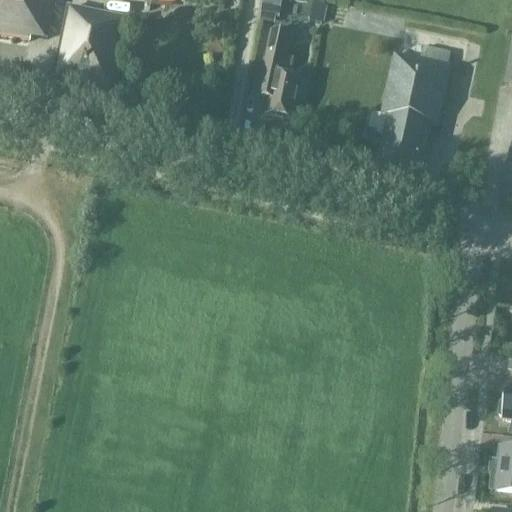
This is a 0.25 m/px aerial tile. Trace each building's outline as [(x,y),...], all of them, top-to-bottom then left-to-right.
[(0,0),(0,38),(28,42),(29,38),(45,40),(50,0),(0,0)] [(262,0),(260,15),(277,18),(280,0),(262,0)] [(369,18),(390,22),(392,12),(371,8),(369,18)] [(112,95),(127,21),(68,9),(54,83),(112,95)] [(279,26),(277,37),(270,36),(256,99),(268,102),(264,117),(293,123),(300,85),(289,83),(293,61),(285,59),(289,40),(288,40),(291,28),(279,26)] [(511,30),(503,87),(511,88),(511,30)] [(439,129),(452,69),(449,68),(451,56),(424,50),(421,63),(395,58),(382,116),(388,117),(380,157),(422,166),(431,127),(439,129)] [(511,146),(510,146),(499,198),(511,200),(511,146)] [(500,419),(503,419),(502,423),(511,424),(511,394),(505,394),(504,405),(501,404),(499,406),(498,417),(500,419)] [(511,452),(499,451),(498,466),(497,476),(496,476),(495,494),(511,495),(511,452)]
